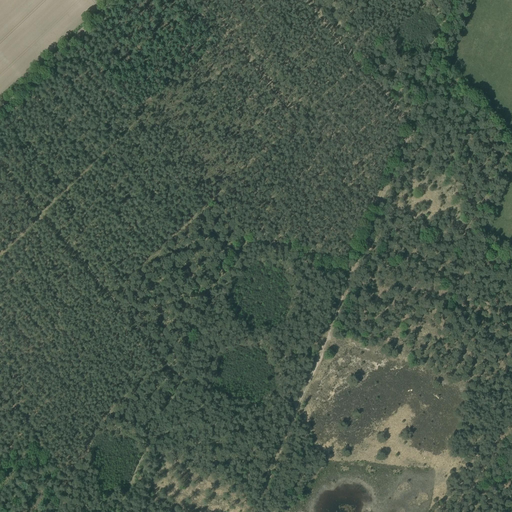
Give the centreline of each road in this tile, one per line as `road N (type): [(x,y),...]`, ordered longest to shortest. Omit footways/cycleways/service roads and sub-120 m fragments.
road 1 (track): [(0,162),(167,365),(290,419),(252,511)]
road 2 (track): [(459,0),(290,419)]
road 3 (track): [(350,267),(265,235),(244,237),(114,511)]
road 4 (track): [(0,252),(265,0)]
road 5 (track): [(110,296),(357,62)]
road 6 (track): [(0,109),(115,0)]
road 7 (track): [(413,114),(390,103),(306,0)]
